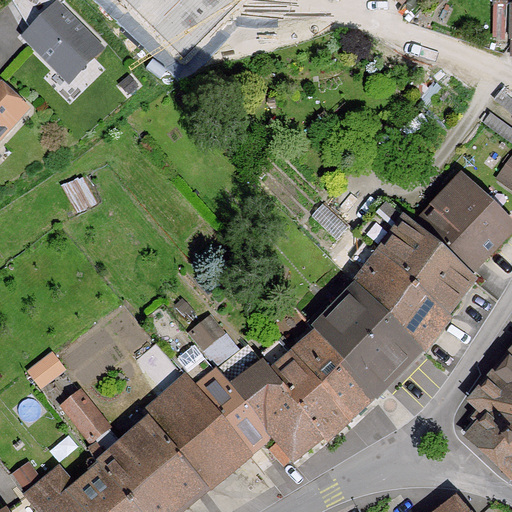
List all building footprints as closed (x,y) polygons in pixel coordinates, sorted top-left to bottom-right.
[(28,37),(70,80),(98,52),(57,10),(65,2),(62,0),(20,0),(38,18),(33,24),(37,28),(28,37)] [(0,135),(24,108),(0,85),(0,135)] [(408,222),(407,223),(473,282),(474,281),(468,276),(511,230),(511,228),(461,180),(432,211),(416,228),(408,222)] [(473,282),(407,223),(408,222),(386,202),(357,235),(365,242),(378,254),(382,258),(446,318),(473,282)] [(337,240),(348,229),(323,205),(312,217),(337,240)] [(365,242),(357,235),(355,236),(356,237),(353,240),(361,247),(351,260),(365,272),(378,254),(365,242)] [(382,258),(360,287),(421,350),(446,318),(382,258)] [(315,333),(319,338),(372,401),(375,398),(419,353),(421,350),(360,287),(358,289),(350,280),(307,324),(315,333)] [(294,359),(284,346),(283,347),(347,423),(372,401),(319,338),(294,359)] [(271,437),(278,445),(271,451),(283,465),(290,459),(294,464),(299,461),(298,459),(307,451),(307,453),(311,450),(310,449),(320,441),(324,446),(328,442),(327,441),(347,423),(283,347),(284,346),(280,340),(277,342),(258,358),(248,346),(217,370),(271,437)] [(186,377),(185,378),(249,455),(271,437),(217,370),(216,369),(213,371),(194,347),(192,349),(192,348),(180,358),(180,359),(179,360),(188,373),(185,376),(186,377)] [(511,355),(472,403),(481,412),(463,431),(470,437),(468,439),(511,480),(511,479),(511,355)] [(52,379),(42,364),(30,373),(40,388),(52,379)] [(181,511),(249,455),(185,378),(158,401),(143,415),(140,411),(122,427),(133,440),(123,449),(178,511),(181,511)] [(80,395),(64,407),(91,441),(95,447),(97,445),(105,458),(121,444),(107,429),(80,395)] [(95,447),(89,450),(99,469),(138,511),(178,511),(123,449),(108,462),(105,458),(97,445),(95,447)] [(138,511),(99,469),(70,494),(56,476),(27,500),(35,511),(48,511),(69,495),(84,511),(138,511)] [(84,511),(69,495),(48,511),(84,511)] [(7,511),(35,511),(27,500),(26,499),(7,511)]
